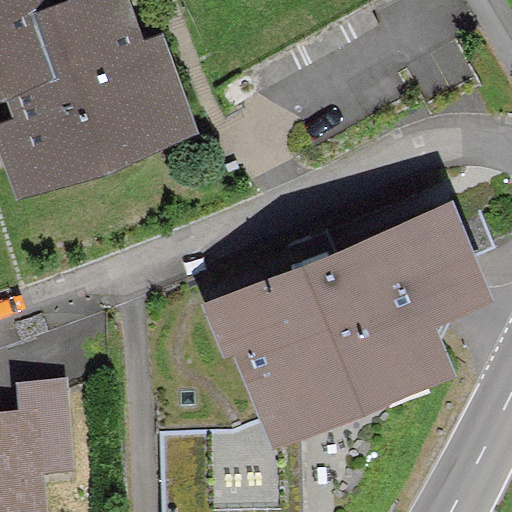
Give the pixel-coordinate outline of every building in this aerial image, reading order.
[(43,0),(0,0),(0,97),(6,96),(14,121),(0,125),(0,150),(16,198),(196,138),(162,38),(146,43),(131,0),(91,0),(48,14),(43,0)] [(294,0),(201,51),(231,104),(421,0),(294,0)] [(453,31),(351,81),(373,126),(475,76),(453,31)] [(271,285),(210,310),(226,351),(241,345),(280,443),(456,373),(435,320),(462,309),(489,299),(453,210),(335,257),(329,243),(324,231),(259,257),(271,285)] [(0,511),(44,511),(44,475),(69,475),(65,388),(23,389),(24,417),(0,416),(0,511)]
